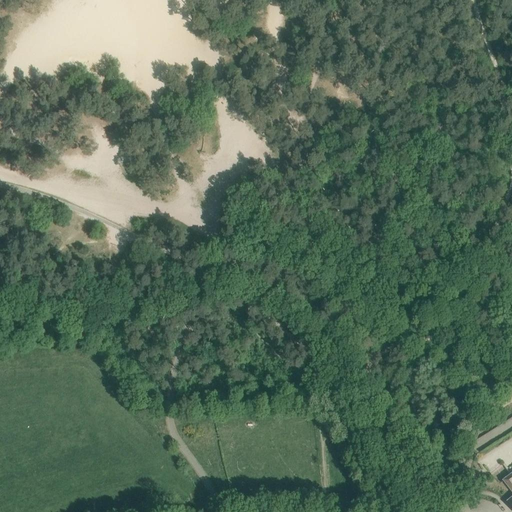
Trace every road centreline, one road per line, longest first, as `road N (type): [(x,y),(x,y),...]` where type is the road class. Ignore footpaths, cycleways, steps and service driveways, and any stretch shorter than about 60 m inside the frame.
road 1 (track): [(397,511),(329,382),(226,244)]
road 2 (track): [(155,211),(0,175)]
